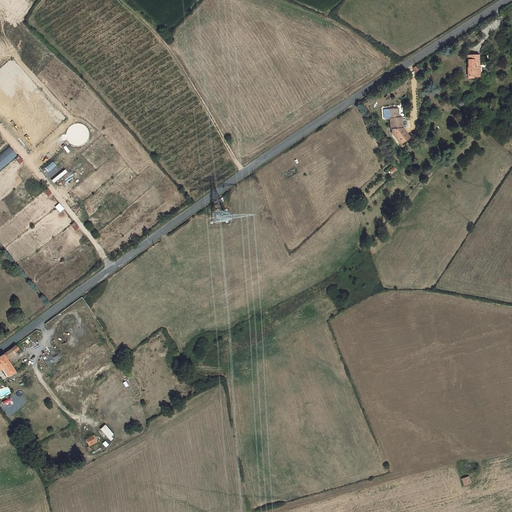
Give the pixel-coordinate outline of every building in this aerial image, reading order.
[(478,84),(478,75),(466,75),(466,95),(472,95),(472,96),(476,96),(476,92),(478,92),(478,87),(475,86),(476,84),(478,84)] [(397,124),(388,124),(390,144),(391,144),(391,148),(398,159),(407,153),(400,143),(400,134),(397,134),(397,124)] [(0,152),(0,170),(17,154),(8,145),(0,152)] [(60,203),(56,206),(59,212),(64,209),(60,203)] [(262,233),(258,226),(253,228),(257,235),(262,233)] [(0,391),(7,387),(0,376),(9,370),(7,367),(11,364),(8,360),(0,365),(0,391)] [(105,441),(102,443),(105,447),(116,438),(105,425),(97,431),(105,441)] [(85,439),(89,446),(98,442),(94,434),(85,439)] [(90,455),(87,449),(80,453),(84,459),(90,455)] [(467,476),(460,479),(463,487),(470,484),(467,476)]
